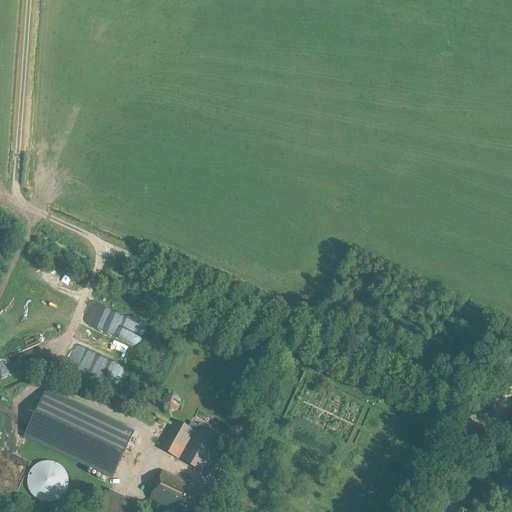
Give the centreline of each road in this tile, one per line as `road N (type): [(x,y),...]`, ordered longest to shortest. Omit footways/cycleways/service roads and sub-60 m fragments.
road 1 (track): [(36,213),(292,333)]
road 2 (unclassified): [(292,333),(482,421)]
road 3 (track): [(28,0),(15,180),(20,206)]
road 4 (track): [(207,511),(287,343)]
